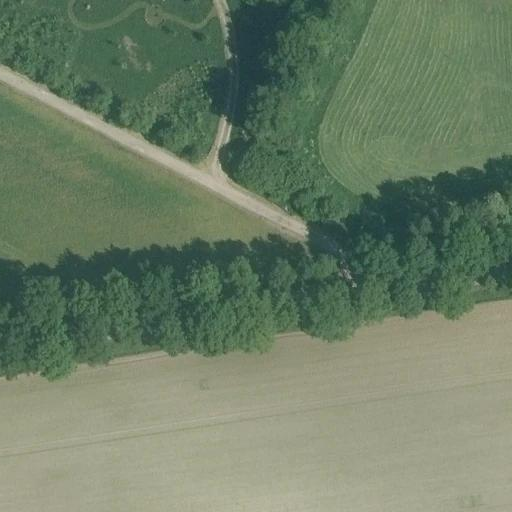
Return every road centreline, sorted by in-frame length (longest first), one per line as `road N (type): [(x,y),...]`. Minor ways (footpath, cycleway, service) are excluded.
road 1 (unclassified): [(355,283),(327,239),(0,70)]
road 2 (tertiary): [(355,283),(0,334)]
road 3 (tertiary): [(511,263),(355,283)]
